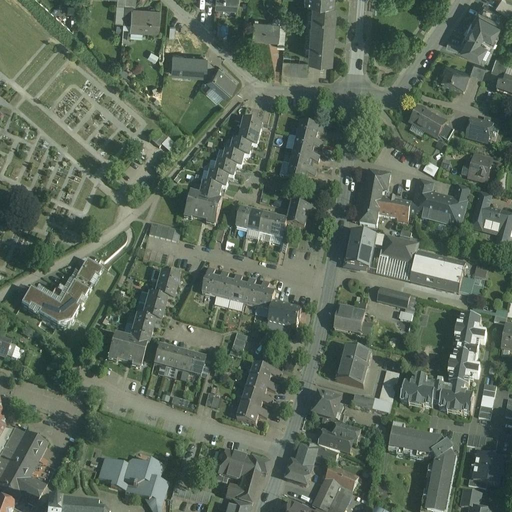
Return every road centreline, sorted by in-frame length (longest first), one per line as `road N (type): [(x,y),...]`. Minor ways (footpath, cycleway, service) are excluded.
road 1 (residential): [(0,299),(119,227),(254,85)]
road 2 (residential): [(197,421),(218,344),(179,335),(173,324),(208,254)]
road 3 (residential): [(352,96),(328,284)]
road 4 (residential): [(197,421),(82,385),(60,450)]
road 5 (residential): [(328,284),(285,449)]
road 6 (residential): [(460,0),(394,93),(352,96)]
road 7 (residential): [(208,254),(328,284)]
road 8 (residential): [(254,85),(168,0)]
